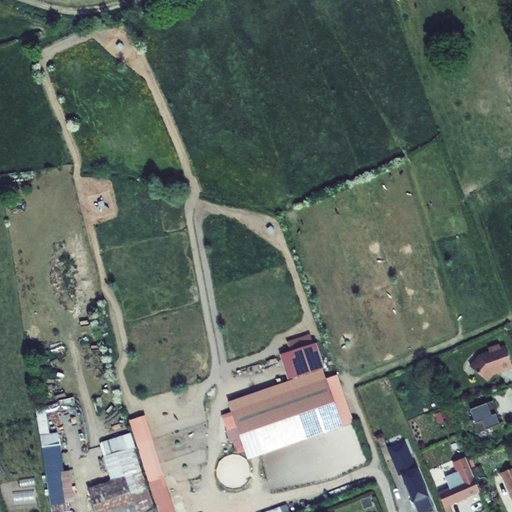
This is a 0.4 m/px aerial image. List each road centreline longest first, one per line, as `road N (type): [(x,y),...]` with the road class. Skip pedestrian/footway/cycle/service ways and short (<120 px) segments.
road 1 (track): [(218,375),(188,218),(194,188),(147,77),(97,38),(55,50),(43,64),(44,78),(78,162),(125,397),(139,408),(194,392)]
road 2 (track): [(218,375),(270,353),(309,318),(283,244),(233,212),(191,201)]
road 3 (track): [(21,0),(81,14),(156,0)]
